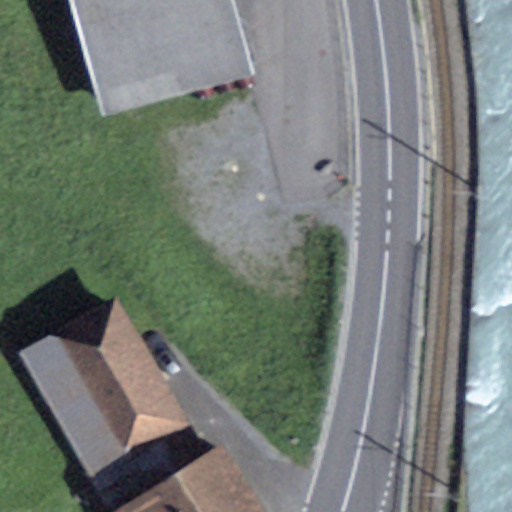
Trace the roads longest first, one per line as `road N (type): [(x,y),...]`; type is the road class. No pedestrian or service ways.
road 1 (secondary): [(378,0),(393,74),(386,303),(344,511)]
road 2 (unknown): [(237,511),(140,344)]
